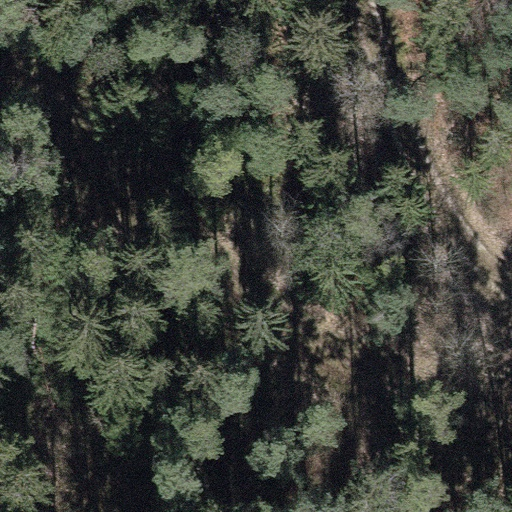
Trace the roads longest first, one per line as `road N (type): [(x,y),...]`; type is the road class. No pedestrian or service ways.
road 1 (track): [(511,413),(446,432),(345,386),(43,117),(0,97)]
road 2 (track): [(511,293),(496,287),(426,172),(371,0)]
